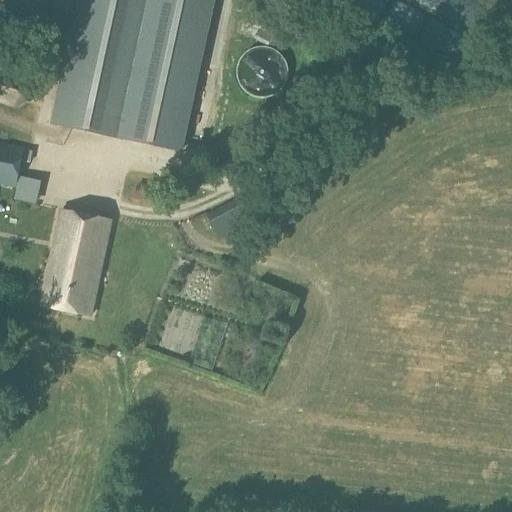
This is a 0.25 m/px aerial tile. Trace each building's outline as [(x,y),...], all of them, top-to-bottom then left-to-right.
[(122,141),(180,153),(213,0),(78,0),(51,126),(122,141)] [(278,0),(250,0),(242,16),(294,43),(309,14),(278,0)] [(400,20),(396,30),(412,36),(416,26),(400,20)] [(0,69),(0,103),(14,108),(27,103),(32,90),(25,79),(0,69)] [(0,143),(0,185),(17,189),(23,160),(22,160),(25,148),(0,143)] [(155,189),(138,186),(135,200),(152,203),(155,189)] [(221,242),(276,212),(261,186),(208,215),(221,242)] [(111,222),(62,212),(42,307),(91,317),(111,222)]
